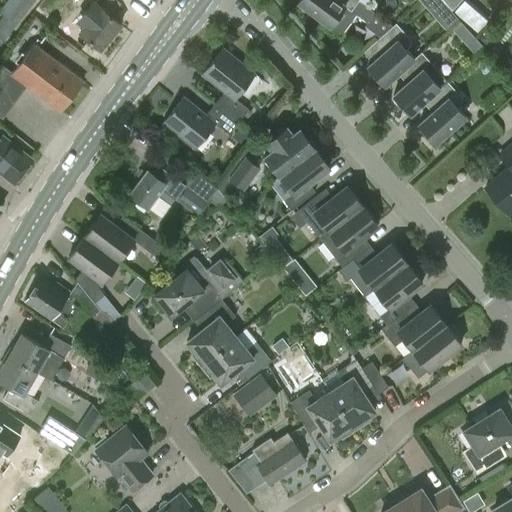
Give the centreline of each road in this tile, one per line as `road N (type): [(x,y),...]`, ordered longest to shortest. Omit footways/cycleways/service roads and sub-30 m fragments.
road 1 (residential): [(502,317),(223,0)]
road 2 (secondary): [(0,286),(63,177),(165,39)]
road 3 (residential): [(295,511),(335,488),(408,418),(511,347)]
road 4 (residential): [(120,319),(171,382),(173,426),(241,511)]
